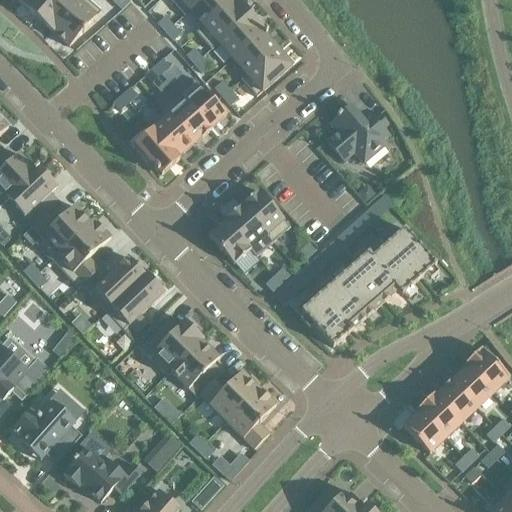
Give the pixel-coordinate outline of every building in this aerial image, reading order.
[(52,0),(23,0),(20,4),(36,19),(52,0)] [(53,34),(82,0),(52,0),(36,19),(53,34)] [(85,31),(101,13),(86,0),(82,0),(53,34),(69,48),(82,34),(83,34),(85,31)] [(189,13),(203,0),(168,0),(184,18),(190,13),(189,13)] [(203,28),(235,0),(203,0),(189,13),(190,13),(203,28)] [(218,45),(250,16),(235,0),(203,28),(196,34),(211,52),(218,45)] [(232,61),(264,32),(250,16),(218,45),(232,61)] [(173,27),(165,18),(157,25),(165,34),(173,27)] [(181,36),(173,27),(165,34),(173,42),(181,36)] [(246,77),(277,50),(265,36),(267,35),(264,32),(232,61),(246,76),(246,77)] [(194,50),(186,57),(194,66),(201,59),(194,50)] [(292,67),(277,50),(246,77),(246,76),(240,81),(256,99),(292,67)] [(209,68),(201,59),(194,66),(202,75),(209,68)] [(160,76),(169,68),(163,61),(154,69),(160,76)] [(160,76),(154,69),(145,77),(151,84),(160,76)] [(194,81),(177,95),(209,131),(210,131),(226,117),(194,81)] [(230,92),(222,83),(214,89),(222,98),(230,92)] [(128,105),(137,97),(130,89),(121,97),(128,105)] [(237,101),(230,92),(222,98),(230,108),(237,101)] [(209,131),(177,95),(160,110),(162,112),(163,111),(193,146),(201,139),(210,132),(210,131),(209,131)] [(119,112),(128,105),(121,97),(112,105),(119,112)] [(325,142),(343,164),(354,155),(363,166),(384,148),(380,143),(387,137),(382,132),(388,126),(379,116),(373,121),(369,115),(362,121),(350,107),(340,115),(339,114),(334,118),(335,119),(329,125),(336,133),(325,142)] [(163,111),(162,112),(146,126),(151,132),(151,131),(176,160),(177,159),(193,146),(163,111)] [(151,131),(151,132),(134,146),(161,177),(179,161),(177,159),(176,160),(151,131)] [(7,201),(36,174),(33,171),(18,155),(12,161),(3,151),(0,154),(0,208),(8,201),(7,201)] [(50,194),(56,189),(37,168),(33,171),(36,174),(7,201),(8,201),(32,227),(46,214),(47,216),(59,204),(50,194)] [(290,229),(258,193),(241,208),(273,244),(290,229)] [(385,212),(377,203),(372,208),(380,217),(385,212)] [(90,225),(90,224),(74,208),(56,225),(47,216),(46,214),(32,227),(30,229),(40,240),(35,245),(51,262),(90,225)] [(273,244),(241,208),(225,222),(250,251),(250,252),(256,259),(273,244)] [(380,217),(372,208),(366,213),(374,222),(380,217)] [(374,222),(366,213),(361,218),(369,227),(374,222)] [(369,227),(361,218),(355,223),(363,232),(369,227)] [(99,271),(89,260),(110,239),(93,221),(90,224),(90,225),(51,262),(78,291),(81,288),(81,287),(98,271),(98,272),(99,271)] [(250,251),(225,222),(208,237),(219,250),(221,253),(222,253),(233,266),(235,265),(250,252),(250,251)] [(363,232),(355,223),(349,228),(357,237),(363,232)] [(357,237),(349,228),(344,233),(352,242),(357,237)] [(436,267),(404,230),(372,259),(371,259),(399,291),(397,292),(401,297),(436,267)] [(352,242),(344,233),(338,238),(346,247),(352,242)] [(346,247),(338,238),(333,243),(341,252),(346,247)] [(341,252),(333,243),(327,248),(335,257),(341,252)] [(307,260),(315,252),(308,245),(300,253),(307,260)] [(335,257),(327,248),(322,253),(330,262),(335,257)] [(330,262),(322,253),(316,258),(324,267),(330,262)] [(371,259),(372,259),(368,254),(334,283),(366,320),(397,292),(399,291),(371,259)] [(324,267),(316,258),(311,263),(319,272),(324,267)] [(106,314),(147,276),(138,266),(136,267),(128,259),(106,280),(98,272),(98,271),(81,287),(81,288),(106,314)] [(319,272),(311,263),(305,268),(313,277),(319,272)] [(30,266),(23,272),(31,281),(38,275),(30,266)] [(313,277),(305,268),(300,273),(308,282),(313,277)] [(281,285),(289,277),(282,270),(274,278),(281,285)] [(308,282),(300,273),(294,278),(302,287),(308,282)] [(46,283),(38,275),(31,281),(39,290),(46,283)] [(164,294),(147,276),(106,314),(123,332),(129,327),(136,335),(148,324),(140,317),(164,294)] [(272,293),(281,285),(274,278),(265,286),(272,293)] [(302,287),(294,278),(289,283),(297,292),(299,290),(302,287)] [(297,292),(289,283),(286,286),(283,288),(291,297),(297,292)] [(366,320),(334,283),(301,313),(332,349),(366,320)] [(285,302),(291,297),(283,288),(277,294),(285,302)] [(170,374),(201,342),(202,343),(203,341),(184,323),(177,330),(168,321),(139,350),(167,378),(171,374),(170,374)] [(70,335),(54,353),(60,359),(76,341),(70,335)] [(219,359),(202,343),(201,342),(170,374),(171,374),(197,400),(199,398),(214,382),(215,383),(223,375),(213,365),(219,359)] [(26,372),(0,348),(0,404),(1,403),(2,404),(13,392),(12,391),(14,388),(25,398),(49,372),(37,360),(26,372)] [(464,367),(465,368),(466,368),(492,396),(509,380),(481,350),(464,367)] [(466,368),(465,368),(451,382),(477,410),(492,396),(466,368)] [(226,424),(258,390),(259,385),(251,376),(245,378),(241,374),(224,392),(215,383),(214,382),(199,398),(226,424)] [(451,382),(451,381),(442,389),(443,390),(436,397),(435,397),(461,425),(477,410),(451,382)] [(276,407),(258,390),(226,424),(254,451),(269,436),(259,426),(266,418),(266,417),(276,407)] [(435,397),(436,397),(434,395),(417,411),(418,413),(419,412),(445,440),(461,425),(435,397)] [(29,412),(12,431),(21,439),(18,442),(31,454),(37,448),(44,455),(43,456),(44,458),(46,456),(56,466),(81,437),(71,428),(75,424),(53,404),(39,418),(38,417),(37,419),(29,412)] [(419,412),(418,413),(403,428),(414,440),(414,441),(417,444),(417,443),(429,456),(445,440),(419,412)] [(501,436),(510,427),(503,420),(494,428),(501,436)] [(492,444),(501,436),(494,428),(485,437),(492,444)] [(178,446),(164,433),(141,461),(155,473),(178,446)] [(204,445),(195,437),(188,444),(197,452),(204,445)] [(212,453),(204,445),(197,452),(198,453),(206,460),(212,453)] [(504,454),(498,447),(489,455),(496,462),(504,454)] [(470,466),(478,457),(471,450),(463,459),(470,466)] [(121,497),(142,474),(133,466),(123,476),(103,458),(99,462),(86,451),(80,457),(79,456),(72,463),(73,465),(63,476),(77,489),(80,486),(86,492),(83,494),(85,495),(87,493),(100,505),(113,491),(121,497)] [(487,470),(496,462),(489,455),(480,463),(487,470)] [(461,474),(470,466),(463,459),(454,467),(461,474)] [(480,477),(473,470),(464,478),(471,485),(480,477)] [(358,511),(362,509),(360,507),(345,492),(339,497),(329,488),(306,511),(358,511)] [(177,511),(179,510),(158,492),(140,511),(177,511)] [(511,511),(511,504),(505,498),(492,511),(511,511)]
